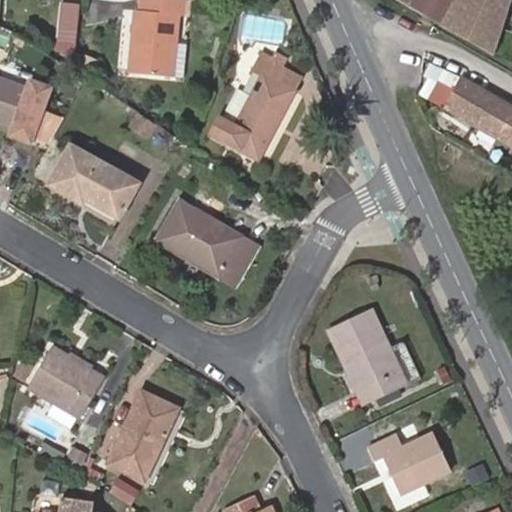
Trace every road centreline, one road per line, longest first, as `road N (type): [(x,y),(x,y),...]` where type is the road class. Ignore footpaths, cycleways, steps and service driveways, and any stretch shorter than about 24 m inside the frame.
road 1 (residential): [(248,371),(0,227)]
road 2 (residential): [(248,371),(337,215),(411,179)]
road 3 (secondary): [(511,391),(411,179)]
road 4 (secondary): [(411,179),(335,0)]
road 5 (residential): [(335,511),(273,382),(248,371)]
road 6 (unknown): [(360,58),(469,77),(511,101)]
